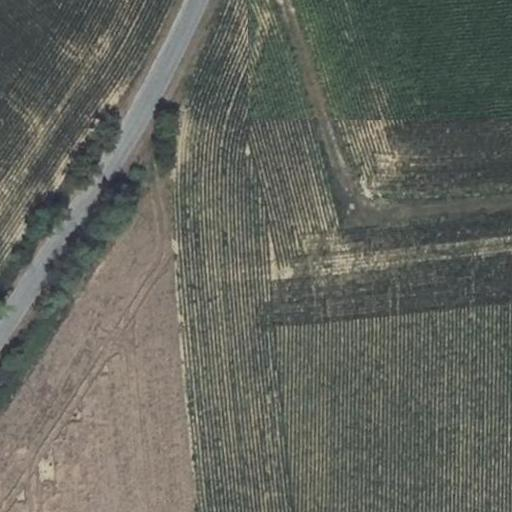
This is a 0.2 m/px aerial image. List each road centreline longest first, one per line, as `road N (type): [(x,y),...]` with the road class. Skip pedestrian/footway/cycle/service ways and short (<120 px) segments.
road 1 (unclassified): [(0,352),(119,193),(203,0)]
road 2 (track): [(282,0),(354,196),(383,212),(511,204)]
